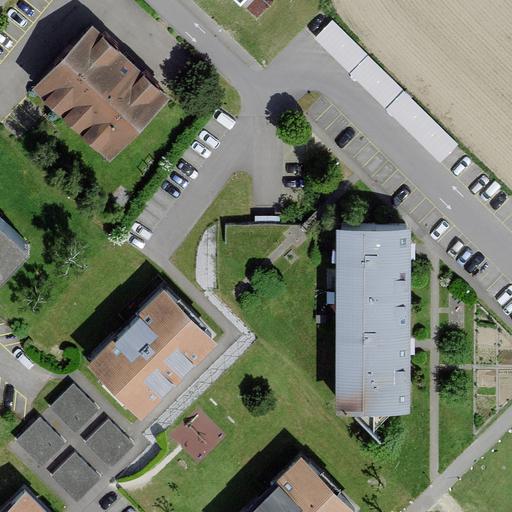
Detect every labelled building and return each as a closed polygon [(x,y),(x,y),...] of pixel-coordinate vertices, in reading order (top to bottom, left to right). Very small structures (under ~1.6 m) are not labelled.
[(221,0),(250,27),(276,0),(221,0)] [(332,12),(315,30),(442,154),(460,136),(332,12)] [(173,87),(100,16),(36,82),(109,153),(173,87)] [(0,279),(36,241),(0,207),(0,279)] [(407,244),(407,224),(340,223),(337,407),(404,408),(405,351),(405,345),(405,338),(406,260),(407,250),(407,244)] [(219,335),(168,282),(91,356),(143,409),(178,375),(219,335)] [(97,408),(73,383),(49,406),(73,430),(97,408)] [(178,429),(201,453),(226,429),(203,405),(178,429)] [(63,440),(39,416),(15,438),(39,463),(63,440)] [(131,442),(108,418),(84,440),(108,465),(131,442)] [(359,511),(366,505),(306,447),(244,511),(359,511)] [(98,475),(74,451),(50,473),(74,498),(98,475)] [(57,511),(30,484),(0,511),(57,511)]
